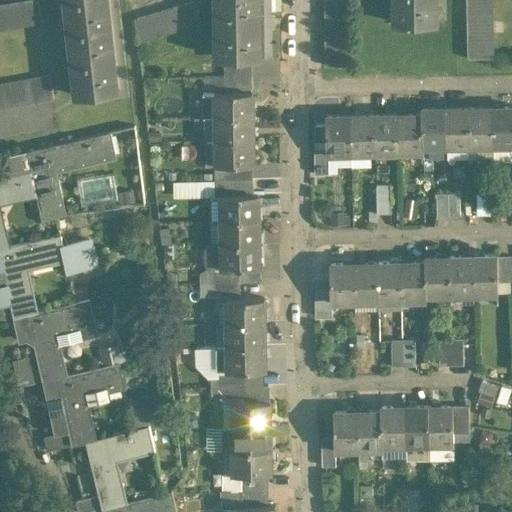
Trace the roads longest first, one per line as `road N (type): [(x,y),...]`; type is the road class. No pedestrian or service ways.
road 1 (residential): [(296,87),(511,83)]
road 2 (residential): [(298,236),(511,230)]
road 3 (residential): [(304,384),(469,380)]
road 4 (residential): [(298,236),(296,87)]
road 5 (residential): [(304,384),(298,236)]
road 6 (residential): [(0,379),(55,511)]
road 7 (residential): [(313,511),(304,384)]
